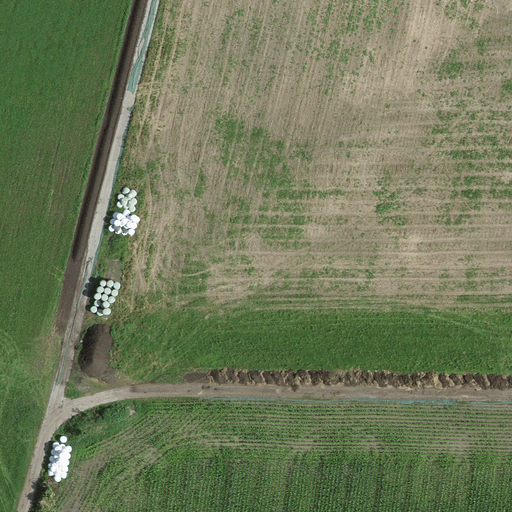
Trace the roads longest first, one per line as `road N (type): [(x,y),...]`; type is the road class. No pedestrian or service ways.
road 1 (track): [(149,0),(25,511)]
road 2 (track): [(511,396),(150,390),(53,420)]
